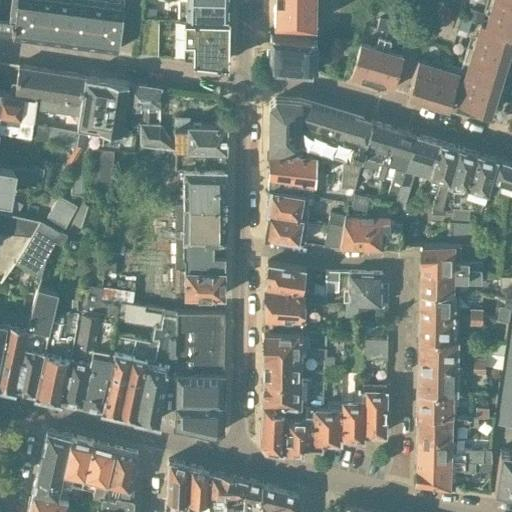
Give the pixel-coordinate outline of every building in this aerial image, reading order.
[(117,48),(123,0),(121,0),(11,0),(9,25),(14,26),(13,34),(117,48)] [(229,18),(229,0),(179,0),(179,17),(185,17),(229,18)] [(316,0),(274,0),(275,21),(316,22),(316,0)] [(511,0),(492,0),(486,23),(481,21),(454,106),(468,110),(470,105),(490,111),(511,42),(511,0)] [(153,6),(144,5),(143,13),(153,14),(153,6)] [(228,56),(229,18),(185,17),(183,57),(222,62),(228,56)] [(398,32),(401,23),(380,17),(377,26),(398,32)] [(316,68),(317,40),(312,39),(312,37),(271,34),(270,67),(310,69),(311,68),(316,68)] [(372,82),(385,37),(379,35),(376,45),(361,40),(350,75),(372,82)] [(393,88),(403,53),(388,49),(391,39),(385,37),(372,82),(393,88)] [(355,52),(356,40),(343,39),(343,49),(345,52),(355,52)] [(448,105),(459,71),(419,58),(408,92),(448,105)] [(46,105),(52,68),(19,63),(15,91),(37,95),(35,103),(46,105)] [(79,110),(84,73),(52,68),(46,105),(79,110)] [(121,130),(128,80),(88,74),(81,124),(121,130)] [(160,105),(160,85),(128,80),(128,125),(136,131),(140,129),(140,121),(160,121),(160,105)] [(37,95),(15,91),(0,89),(0,129),(31,135),(33,121),(35,103),(37,95)] [(363,153),(373,119),(372,119),(372,120),(300,98),(275,97),(269,101),(267,148),(296,149),(296,148),(299,148),(299,149),(308,150),(310,143),(344,154),(344,155),(361,158),(363,153)] [(226,148),(227,121),(187,121),(187,114),(174,114),(174,140),(160,121),(140,121),(140,129),(140,141),(157,144),(161,144),(160,145),(174,147),(174,146),(175,147),(226,148)] [(388,160),(398,127),(374,120),(373,119),(363,153),(379,158),(374,175),(383,178),(388,160)] [(50,139),(52,124),(33,121),(31,135),(50,139)] [(76,128),(52,124),(50,139),(74,143),(76,128)] [(401,184),(416,133),(398,127),(388,160),(397,163),(387,198),(396,200),(400,186),(401,184)] [(430,173),(440,140),(439,139),(438,140),(416,133),(401,184),(400,186),(396,200),(405,201),(415,168),(430,173)] [(440,140),(425,190),(436,193),(433,204),(442,207),(442,205),(460,146),(440,140),(441,140),(440,140)] [(226,166),(226,148),(175,147),(174,146),(174,147),(160,145),(161,144),(157,144),(157,166),(183,166),(226,166)] [(469,184),(479,152),(460,146),(442,205),(473,207),(473,186),(469,184)] [(321,152),(308,150),(299,149),(299,148),(296,148),(296,149),(267,148),(267,172),(313,180),(314,167),(319,167),(321,152)] [(11,152),(0,150),(0,170),(8,172),(11,152)] [(39,156),(11,152),(8,172),(35,176),(39,156)] [(488,189),(497,157),(496,157),(496,156),(494,156),(479,152),(469,184),(473,186),(487,190),(488,189)] [(110,185),(113,155),(99,153),(95,183),(110,185)] [(511,161),(497,157),(488,189),(496,191),(497,190),(511,194),(511,161)] [(226,202),(226,166),(183,166),(182,202),(226,202)] [(71,191),(85,193),(87,173),(73,172),(71,191)] [(312,195),(313,180),(267,172),(266,188),(268,188),(304,194),(312,195)] [(302,207),(304,194),(268,188),(269,189),(266,203),(267,203),(266,211),(268,212),(303,217),(307,218),(308,209),(302,207)] [(59,193),(47,213),(64,223),(76,203),(59,193)] [(82,202),(73,221),(89,225),(92,203),(82,202)] [(226,202),(182,202),(175,202),(175,230),(225,230),(226,202)] [(2,210),(0,209),(0,231),(29,234),(38,218),(2,210)] [(330,210),(328,221),(343,224),(344,221),(345,212),(336,211),(330,210)] [(301,231),(303,217),(268,212),(266,227),(267,227),(266,235),(303,241),(304,231),(301,231)] [(341,237),(340,245),(367,245),(367,213),(345,212),(344,221),(343,224),(342,230),(341,237)] [(390,213),(367,213),(367,245),(399,246),(403,227),(390,224),(390,213)] [(69,230),(42,214),(15,260),(40,274),(45,255),(53,240),(60,244),(69,230)] [(324,244),(324,245),(340,245),(341,237),(342,230),(343,224),(328,221),(324,244)] [(225,266),(225,230),(175,230),(175,292),(184,292),(184,266),(225,266)] [(455,241),(421,243),(421,268),(481,269),(481,268),(480,268),(480,259),(468,259),(455,258),(455,241)] [(302,289),(305,266),(267,260),(265,275),(266,276),(264,284),(302,289)] [(225,293),(225,266),(184,266),(184,292),(225,293)] [(421,268),(420,291),(454,292),(454,278),(468,278),(469,282),(481,282),(481,278),(481,269),(421,268)] [(338,280),(338,270),(326,270),(326,279),(338,280)] [(382,302),(383,284),(383,283),(382,283),(382,272),(382,271),(349,270),(348,302),(358,302),(358,315),(366,316),(366,318),(387,319),(388,303),(382,302)] [(72,338),(60,396),(81,401),(98,312),(100,296),(102,285),(86,283),(81,310),(77,309),(72,338)] [(34,389),(48,332),(57,289),(37,284),(33,299),(27,323),(14,385),(34,389)] [(304,290),(302,289),(264,284),(263,315),(287,315),(287,321),(302,321),(302,315),(304,315),(304,290)] [(103,295),(133,297),(134,288),(104,285),(103,295)] [(309,302),(326,302),(326,293),(309,290),(309,302)] [(456,291),(454,292),(420,291),(419,314),(456,314),(456,291)] [(114,347),(115,336),(118,318),(120,299),(100,296),(98,312),(81,401),(102,406),(114,347)] [(120,299),(118,318),(153,323),(150,337),(135,414),(158,419),(166,374),(175,376),(176,308),(132,301),(120,299)] [(470,306),(470,315),(482,315),(482,307),(470,306)] [(504,306),(502,319),(508,320),(510,307),(504,306)] [(223,427),(224,309),(176,308),(175,376),(174,423),(215,433),(223,427)] [(48,332),(34,389),(47,393),(60,396),(72,338),(77,309),(53,310),(48,332)] [(456,338),(456,314),(419,314),(419,337),(456,338)] [(482,316),(482,315),(470,315),(469,323),(482,323),(482,316)] [(482,316),(482,323),(495,325),(496,318),(482,315),(482,316)] [(0,381),(14,385),(27,323),(0,316),(0,381)] [(511,425),(511,326),(498,423),(511,425)] [(302,330),(263,329),(263,354),(302,355),(321,355),(321,348),(309,348),(306,346),(302,345),(302,330)] [(114,347),(102,406),(119,410),(134,335),(116,332),(115,336),(114,347)] [(150,337),(134,335),(119,410),(135,414),(150,337)] [(459,338),(456,338),(419,337),(418,364),(458,364),(459,338)] [(387,357),(387,338),(367,338),(367,357),(387,357)] [(504,343),(494,341),(494,339),(485,338),(483,349),(503,352),(504,343)] [(301,378),(302,355),(263,354),(262,377),(297,378),(301,378)] [(485,365),(485,356),(473,355),(472,364),(485,365)] [(323,356),(323,365),(334,365),(334,356),(323,356)] [(458,391),(458,364),(418,364),(417,390),(453,391),(458,391)] [(323,371),(310,371),(311,379),(323,379),(323,371)] [(262,377),(262,403),(284,403),(296,403),(296,405),(307,405),(314,405),(323,400),(323,393),(297,393),(297,378),(262,377)] [(362,397),(363,380),(355,380),(354,397),(342,397),(342,401),(342,435),(359,436),(359,434),(365,434),(365,432),(365,397),(362,397)] [(385,431),(386,380),(363,380),(362,397),(365,397),(365,432),(385,431)] [(453,414),(453,391),(417,390),(417,413),(453,414)] [(316,404),(314,406),(314,444),(322,444),(322,439),(342,440),(342,439),(342,435),(342,401),(328,401),(327,405),(316,404)] [(284,415),(284,403),(262,403),(261,420),(283,421),(284,415)] [(283,421),(282,449),(304,450),(304,444),(314,444),(314,406),(307,405),(306,412),(302,415),(284,415),(283,421)] [(476,405),(476,414),(488,414),(488,406),(476,405)] [(476,423),(476,414),(453,414),(417,413),(417,419),(417,436),(452,437),(452,423),(465,423),(476,423)] [(261,440),(265,446),(266,446),(282,449),(283,421),(261,420),(261,428),(262,429),(262,430),(261,440)] [(84,473),(92,438),(47,426),(33,489),(68,496),(77,497),(80,488),(84,489),(85,485),(81,484),(70,481),(73,470),(84,473)] [(491,460),(490,446),(464,446),(464,451),(451,451),(452,437),(417,436),(417,452),(416,452),(416,459),(491,460)] [(103,493),(115,444),(92,438),(84,473),(81,484),(85,485),(88,474),(96,476),(92,491),(102,493),(103,493)] [(131,480),(138,450),(115,444),(103,493),(133,496),(133,480),(131,480)] [(511,491),(511,448),(501,447),(495,488),(511,491)] [(187,506),(189,463),(169,458),(166,505),(187,506)] [(491,470),(491,460),(416,459),(416,465),(416,481),(450,487),(451,468),(464,468),(464,470),(491,470)] [(189,463),(187,506),(188,506),(188,496),(198,497),(198,507),(208,507),(210,468),(189,463)] [(227,504),(228,473),(210,468),(208,507),(213,508),(214,504),(227,504)] [(243,494),(246,477),(228,473),(227,504),(234,505),(243,505),(243,494)] [(243,494),(243,505),(261,505),(262,481),(246,477),(243,494)] [(280,507),(280,486),(262,481),(261,505),(280,507)] [(280,486),(280,507),(299,509),(299,504),(298,490),(280,486)] [(30,501),(27,511),(74,511),(75,508),(77,497),(68,496),(33,489),(30,501)] [(133,496),(103,493),(102,493),(100,503),(133,507),(133,496)] [(385,511),(348,502),(344,506),(343,511),(385,511)] [(132,511),(133,508),(97,503),(96,511),(132,511)]
